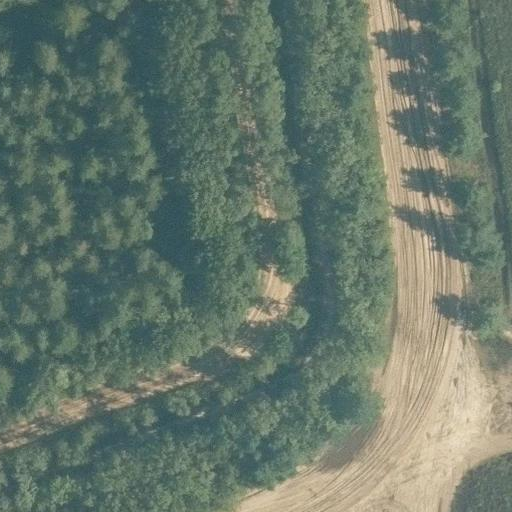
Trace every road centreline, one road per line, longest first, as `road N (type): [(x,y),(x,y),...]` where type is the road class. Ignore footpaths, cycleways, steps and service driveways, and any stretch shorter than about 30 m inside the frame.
road 1 (track): [(283,0),(328,308),(306,365)]
road 2 (track): [(221,0),(266,300)]
road 3 (track): [(0,433),(236,339),(266,300)]
road 4 (track): [(419,226),(431,511)]
road 5 (track): [(388,0),(419,226)]
road 6 (track): [(325,511),(511,449)]
road 7 (track): [(419,226),(266,300)]
